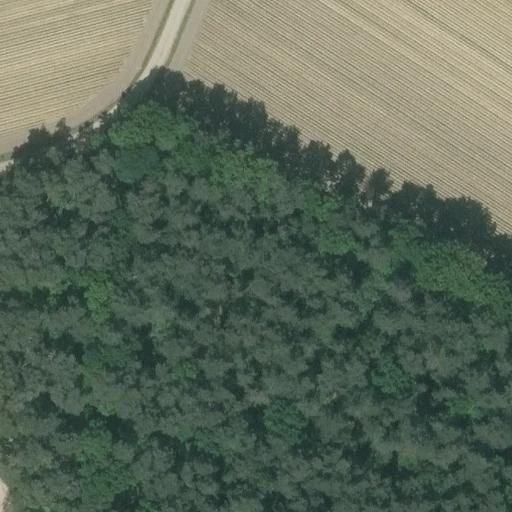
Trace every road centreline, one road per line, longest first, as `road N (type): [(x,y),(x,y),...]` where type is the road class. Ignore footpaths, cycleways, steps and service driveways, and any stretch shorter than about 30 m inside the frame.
road 1 (track): [(121,119),(182,0)]
road 2 (track): [(0,171),(121,119)]
